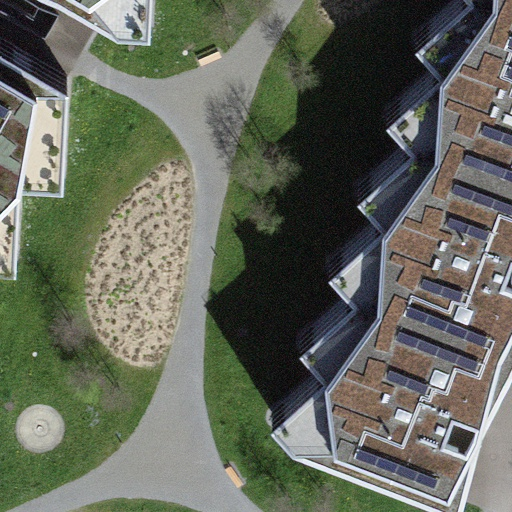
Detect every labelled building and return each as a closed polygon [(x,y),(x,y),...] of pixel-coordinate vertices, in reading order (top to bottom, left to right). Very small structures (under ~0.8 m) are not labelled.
[(79,0),(119,22),(150,24),(151,0),(79,0)] [(436,96),(425,124),(511,159),(511,0),(453,0),(449,3),(464,20),(454,48),(421,78),(436,96)] [(0,255),(16,256),(20,173),(63,174),(68,76),(0,37),(0,255)] [(378,248),(368,276),(511,333),(511,159),(425,124),(392,154),(406,172),(396,200),(362,231),(378,248)] [(460,500),(511,361),(511,333),(368,276),(333,306),(349,323),(339,351),(305,383),(320,399),(304,440),(460,500)]
